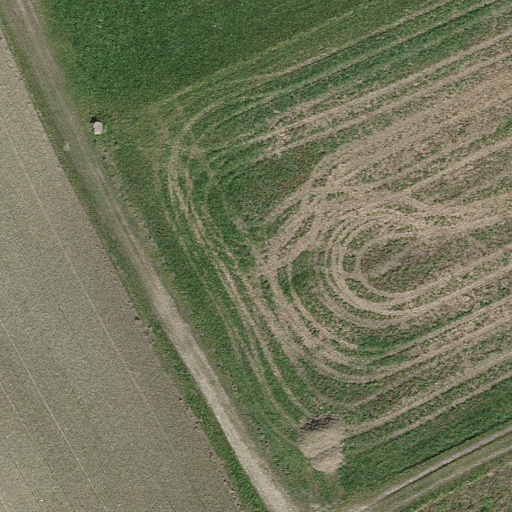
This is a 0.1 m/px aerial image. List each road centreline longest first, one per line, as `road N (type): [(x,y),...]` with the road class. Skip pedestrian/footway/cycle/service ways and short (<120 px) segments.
road 1 (track): [(18,0),(273,511)]
road 2 (track): [(364,511),(511,443)]
